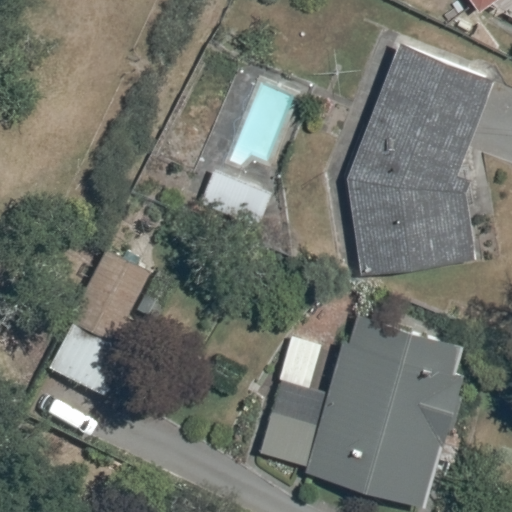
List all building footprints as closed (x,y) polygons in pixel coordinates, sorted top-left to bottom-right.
[(473,0),(483,13),(500,0),(473,0)] [(498,80),(403,43),(349,178),(364,275),(479,260),(470,192),(475,181),(460,175),(498,80)] [(278,182),(214,161),(203,196),(266,217),(278,182)] [(113,344),(150,273),(107,251),(71,322),(113,344)] [(312,464),(310,470),(430,504),(468,373),(461,371),(469,343),(361,312),(353,340),(348,338),(333,391),(284,377),(263,450),(312,464)]
